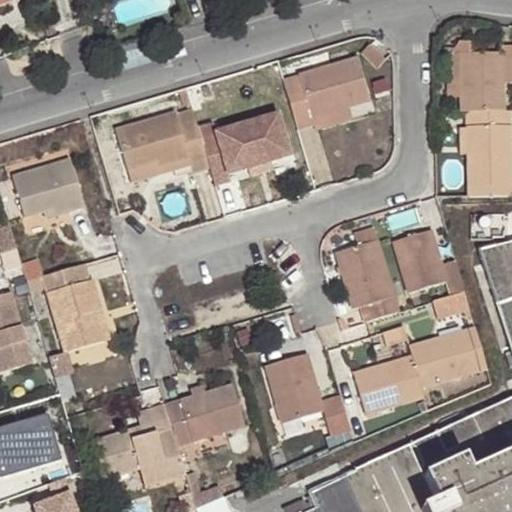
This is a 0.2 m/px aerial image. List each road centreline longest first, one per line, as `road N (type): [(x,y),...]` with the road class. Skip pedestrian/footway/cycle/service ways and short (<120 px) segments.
road 1 (residential): [(387,0),(0,122)]
road 2 (residential): [(292,215),(409,178),(414,0)]
road 3 (residential): [(164,358),(136,264),(292,215)]
